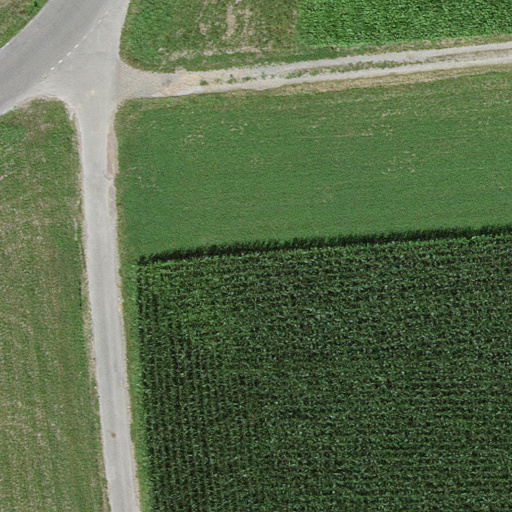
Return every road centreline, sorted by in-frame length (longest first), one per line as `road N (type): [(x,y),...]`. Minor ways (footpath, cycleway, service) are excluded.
road 1 (unclassified): [(57,32),(92,90),(126,511)]
road 2 (track): [(511,49),(92,90)]
